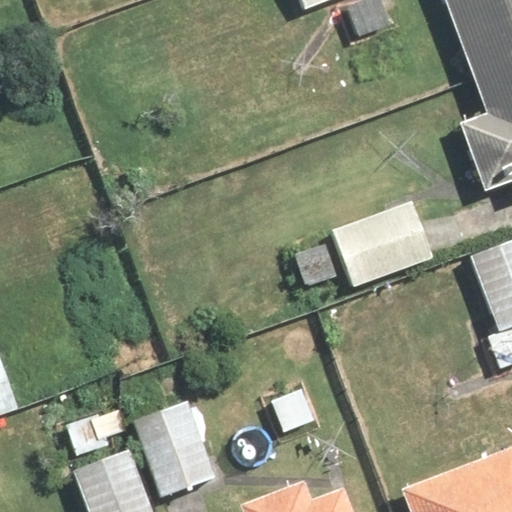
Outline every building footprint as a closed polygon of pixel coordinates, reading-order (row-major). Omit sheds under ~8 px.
[(306,0),(312,13),(347,0),(306,0)] [(511,0),(450,0),(480,81),(494,120),(469,129),(494,197),(511,190),(511,0)] [(420,207),(341,236),(362,293),(441,264),(420,207)] [(511,244),(470,262),(511,362),(511,244)] [(0,358),(0,422),(24,414),(4,357),(0,358)] [(278,404),(290,436),(320,425),(308,393),(278,404)] [(223,481),(194,405),(140,426),(169,501),(223,481)] [(158,511),(131,450),(74,475),(90,511),(158,511)] [(511,511),(511,457),(410,496),(416,511),(511,511)] [(356,511),(349,493),(320,504),(313,486),(245,511),(356,511)]
